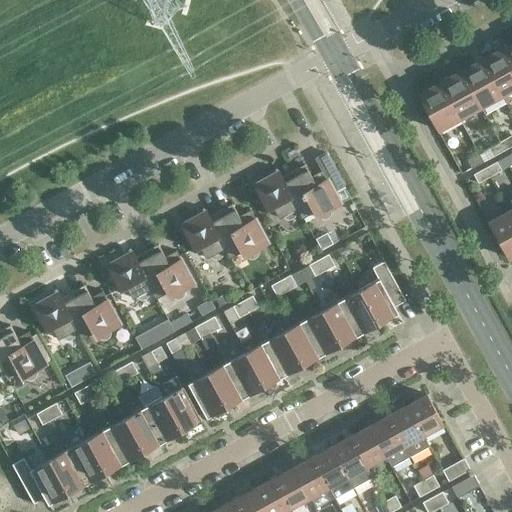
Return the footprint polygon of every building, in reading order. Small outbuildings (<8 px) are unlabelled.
[(511,89),(511,63),(504,48),(483,60),(502,95),(511,89)] [(502,95),(483,60),(462,71),(481,106),(502,95)] [(481,106),(462,71),(440,83),(460,118),(481,106)] [(460,118),(440,83),(419,95),(438,130),(460,118)] [(511,135),(500,142),(505,150),(511,146),(511,135)] [(505,150),(500,142),(488,148),(493,157),(505,150)] [(311,177),(304,164),(292,171),(304,192),(293,199),(298,208),(297,208),(302,218),(314,211),(317,217),(318,216),(319,217),(321,218),(322,219),(324,219),(325,219),(326,219),(327,218),(329,217),(330,216),(330,215),(331,214),(331,213),(331,212),(330,210),(330,209),(341,203),(335,192),(343,187),(325,153),(315,158),(322,171),(311,177)] [(467,160),(472,168),(484,162),(479,153),(467,160)] [(497,162),(485,168),(490,177),(501,170),(497,162)] [(294,210),(297,208),(298,208),(293,199),(304,192),(292,171),(281,177),(277,168),(275,169),(277,172),(254,185),(267,209),(273,206),(279,218),(282,216),(283,217),(284,218),(286,219),(288,220),(290,219),(291,219),(293,218),(294,217),(294,216),(295,215),(295,214),(295,213),(295,212),(295,211),(294,210)] [(490,177),(485,168),(473,174),(478,183),(490,177)] [(388,212),(393,209),(384,193),(379,196),(388,212)] [(232,204),(220,210),(232,232),(220,238),(225,247),(224,248),(229,257),(241,251),(244,256),(245,255),(247,257),(248,258),(250,259),(252,259),(253,259),(255,258),(256,257),(257,255),(258,254),(258,253),(258,252),(258,251),(258,250),(257,249),(268,243),(250,210),(239,216),(232,204)] [(222,249),(224,248),(225,247),(220,238),(232,232),(220,210),(209,216),(204,208),(203,209),(205,212),(181,225),(195,249),(200,246),(206,258),(210,256),(210,257),(211,257),(213,259),(214,259),(216,259),(217,259),(219,259),(220,257),(221,257),(222,256),(222,255),(222,254),(222,253),(222,252),(222,251),(222,249)] [(511,255),(511,217),(509,212),(489,223),(508,258),(511,255)] [(328,234),(316,241),(321,250),(333,243),(328,234)] [(158,244),(146,251),(158,272),(146,279),(151,288),(150,288),(156,298),(167,291),(170,297),(172,296),(173,297),(174,299),(175,299),(176,299),(178,299),(180,299),(181,299),(182,297),(183,297),(183,296),(184,295),(184,294),(184,293),(184,292),(184,291),(183,289),(194,283),(176,250),(165,257),(158,244)] [(348,252),(345,246),(338,249),(341,255),(348,252)] [(148,290),(150,288),(151,288),(146,279),(158,272),(146,251),(135,257),(130,248),(129,249),(131,252),(107,265),(121,289),(126,287),(132,298),(136,296),(136,297),(137,298),(138,298),(139,299),(140,299),(142,300),(143,300),(145,299),(146,298),(147,297),(148,296),(148,295),(148,294),(148,293),(148,292),(148,291),(148,290)] [(335,265),(328,254),(318,259),(325,270),(335,265)] [(325,270),(318,259),(308,264),(315,276),(325,270)] [(405,300),(384,261),(372,267),(378,279),(359,289),(379,324),(398,313),(395,306),(405,300)] [(297,286),(290,274),(280,280),(287,291),(297,286)] [(287,291),(280,280),(271,285),(277,297),(287,291)] [(84,285),(72,291),(84,313),(72,319),(77,328),(76,329),(82,338),(93,332),(96,337),(98,336),(98,337),(99,338),(100,338),(102,339),(103,340),(104,340),(106,339),(107,338),(108,338),(109,337),(109,336),(110,335),(110,334),(110,333),(110,332),(110,331),(109,330),(120,324),(102,291),(91,297),(84,285)] [(74,330),(76,329),(77,328),(72,319),(84,313),(72,291),(61,297),(56,289),(55,289),(57,293),(33,305),(47,330),(52,327),(58,338),(62,337),(63,338),(65,339),(66,340),(67,340),(69,340),(71,339),(73,338),(74,336),(74,335),(74,333),(74,332),(74,331),(74,330)] [(379,324),(359,289),(340,299),(360,334),(379,324)] [(224,294),(215,299),(219,306),(228,301),(224,294)] [(252,295),(242,301),(249,312),(258,307),(252,295)] [(209,299),(196,307),(201,316),(214,308),(209,299)] [(360,334),(340,299),(321,310),(341,345),(360,334)] [(249,312),(242,301),(232,306),(239,318),(249,312)] [(341,345),(321,310),(303,320),(322,355),(341,345)] [(220,328),(214,316),(204,321),(210,333),(220,328)] [(322,355),(303,320),(284,331),(303,366),(322,355)] [(210,333),(204,321),(194,327),(200,338),(210,333)] [(10,325),(0,330),(0,335),(10,353),(0,358),(0,362),(3,369),(2,369),(8,379),(19,372),(22,377),(24,377),(25,378),(27,379),(28,380),(30,380),(31,380),(32,380),(34,379),(34,378),(35,377),(36,376),(36,374),(36,373),(36,372),(36,371),(36,370),(47,364),(28,331),(17,337),(10,325)] [(303,366),(284,331),(264,341),(284,376),(303,366)] [(146,332),(135,337),(141,349),(152,343),(146,332)] [(0,371),(0,370),(2,369),(3,369),(0,362),(0,358),(10,353),(0,335),(0,376),(0,375),(1,374),(1,373),(0,372),(0,371)] [(182,349),(175,337),(165,343),(172,354),(182,349)] [(284,376),(264,341),(245,352),(264,387),(284,376)] [(160,345),(150,351),(157,362),(167,357),(160,345)] [(182,349),(172,354),(180,370),(190,364),(182,349)] [(264,387),(245,352),(226,362),(245,397),(264,387)] [(138,373),(132,361),(122,367),(128,378),(138,373)] [(245,397),(226,362),(207,372),(226,407),(245,397)] [(128,378),(122,367),(112,372),(118,383),(128,378)] [(65,375),(71,386),(79,381),(73,370),(65,375)] [(226,407),(207,372),(187,383),(207,418),(226,407)] [(202,421),(177,375),(157,386),(182,432),(202,421)] [(100,393),(94,382),(84,387),(90,399),(100,393)] [(182,432),(157,386),(138,396),(144,407),(163,442),(182,432)] [(90,399),(84,387),(74,393),(80,404),(90,399)] [(426,394),(406,405),(423,436),(443,425),(426,394)] [(62,414),(56,403),(46,408),(52,419),(62,414)] [(423,436),(406,405),(388,415),(404,446),(423,436)] [(163,442),(144,407),(125,417),(144,452),(163,442)] [(52,419),(46,408),(36,413),(42,425),(52,419)] [(410,456),(404,446),(388,415),(369,425),(385,456),(391,467),(410,456)] [(144,452),(125,417),(106,428),(125,463),(144,452)] [(13,425),(19,434),(29,428),(24,419),(13,425)] [(385,456),(369,425),(350,436),(366,467),(385,456)] [(125,463),(106,428),(87,438),(106,473),(125,463)] [(366,467),(350,436),(331,446),(348,477),(366,467)] [(106,473),(87,438),(68,448),(87,483),(106,473)] [(353,487),(348,477),(331,446),(312,456),(329,487),(334,498),(353,487)] [(87,483),(68,448),(49,459),(68,494),(87,483)] [(329,487),(312,456),(292,467),(309,498),(329,487)] [(24,457),(12,464),(34,504),(44,498),(48,505),(68,494),(49,459),(30,469),(24,457)] [(470,469),(464,458),(442,470),(448,481),(470,469)] [(309,498),(292,467),(273,477),(290,508),(309,498)] [(433,474),(423,480),(429,491),(439,486),(433,474)] [(479,485),(473,474),(451,486),(457,497),(479,485)] [(283,511),(290,508),(273,477),(254,488),(267,511),(283,511)] [(429,491),(423,480),(413,485),(419,497),(429,491)] [(267,511),(254,488),(235,498),(242,511),(267,511)] [(448,503),(442,491),(432,497),(438,508),(448,503)] [(395,495),(385,501),(391,511),(401,507),(395,495)] [(431,511),(438,508),(432,497),(422,502),(427,511),(431,511)] [(242,511),(235,498),(216,509),(218,511),(242,511)] [(391,511),(385,501),(375,506),(378,511),(391,511)]
